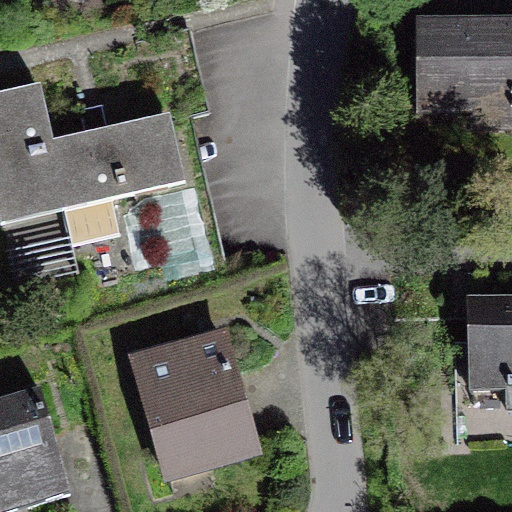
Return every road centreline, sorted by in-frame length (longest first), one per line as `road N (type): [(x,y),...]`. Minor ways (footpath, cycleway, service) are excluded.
road 1 (residential): [(330,0),(316,101),(319,259),(342,511)]
road 2 (unknown): [(325,30),(0,74)]
